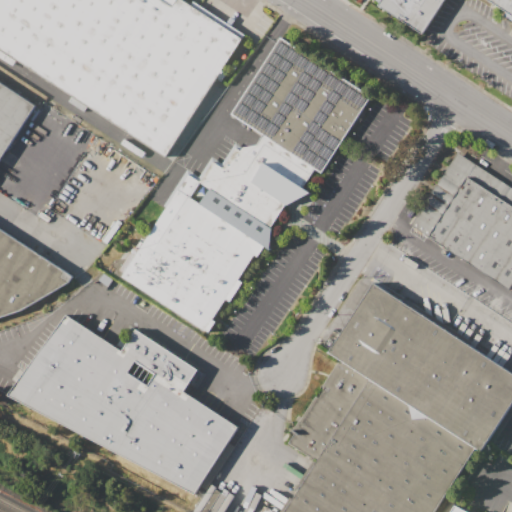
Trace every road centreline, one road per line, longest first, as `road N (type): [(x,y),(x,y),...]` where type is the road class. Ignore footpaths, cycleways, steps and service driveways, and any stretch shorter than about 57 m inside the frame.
road 1 (residential): [(458,102),(281,372)]
road 2 (secondary): [(511,136),(302,0)]
